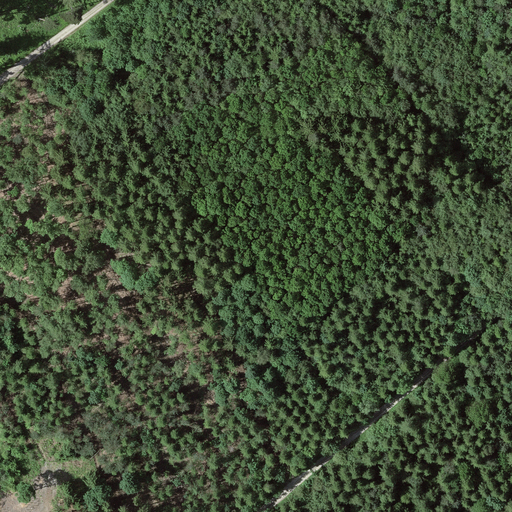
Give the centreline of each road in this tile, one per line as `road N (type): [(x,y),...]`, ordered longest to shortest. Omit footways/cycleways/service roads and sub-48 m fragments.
road 1 (track): [(260,511),(511,300)]
road 2 (track): [(325,0),(511,199)]
road 3 (track): [(0,81),(106,0)]
